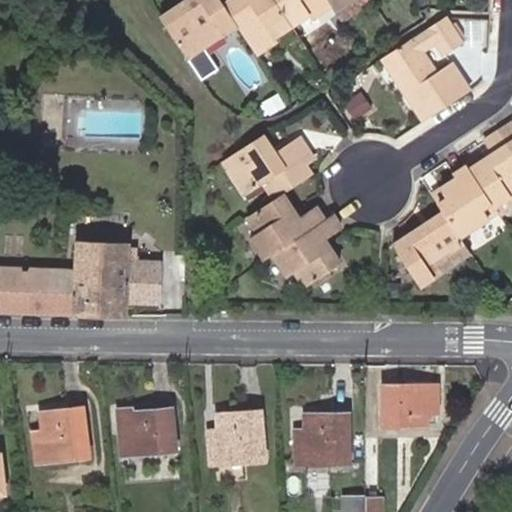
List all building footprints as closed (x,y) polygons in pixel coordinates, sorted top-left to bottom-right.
[(221,0),(184,0),(160,16),(186,55),(204,43),(236,23),(223,3),(221,0)] [(227,0),(223,3),(236,23),(257,54),(275,42),(272,38),(291,26),(274,0),(227,0)] [(274,0),(291,26),(310,13),(313,17),(332,5),(328,0),(274,0)] [(370,0),(328,0),(332,5),(344,23),(373,4),(370,0)] [(310,13),(291,26),(299,38),(319,25),(313,17),(310,13)] [(423,122),(470,90),(453,63),(436,74),(422,52),(438,42),(446,53),(462,42),(445,16),(381,58),(423,122)] [(218,64),(204,43),(186,55),(200,76),(218,64)] [(372,109),(361,92),(344,104),(354,120),(372,109)] [(511,122),(511,121),(499,129),(511,149),(511,122)] [(492,152),(469,168),(492,202),(509,190),(511,195),(511,149),(499,129),(484,140),(492,152)] [(283,192),(312,173),(306,165),(316,159),(301,136),(276,152),(263,133),(222,160),(244,194),(263,182),(274,198),(283,192)] [(492,202),(469,168),(440,187),(431,194),(442,210),(459,236),(488,217),(483,209),(492,202)] [(325,219),(316,204),(298,216),(283,192),(274,198),(247,216),(257,231),(250,236),(265,258),(308,230),(325,219)] [(442,210),(404,234),(391,242),(419,285),(470,253),(459,236),(442,210)] [(342,228),(333,214),(325,219),(308,230),(273,253),(287,276),(295,270),(305,286),(340,263),(324,239),(342,228)] [(76,269),(0,266),(0,309),(127,314),(127,302),(159,302),(160,262),(128,260),(129,244),(77,241),(76,269)] [(502,282),(493,288),(501,300),(510,294),(502,282)] [(401,283),(388,283),(388,298),(401,298),(401,283)] [(426,404),(436,405),(436,386),(383,386),(383,424),(425,425),(426,412),(426,404)] [(436,412),(436,405),(426,404),(426,412),(436,412)] [(43,436),(33,437),(36,461),(88,455),(82,408),(40,413),(42,430),(43,436)] [(171,409),(126,413),(128,431),(119,433),(121,455),(175,450),(171,409)] [(263,458),(260,411),(215,414),(216,426),(208,427),(210,462),(263,458)] [(304,437),(294,437),(294,462),(348,462),(348,414),(305,414),(304,428),(304,437)] [(293,428),(294,437),(304,437),(304,428),(293,428)] [(342,511),(362,511),(363,496),(342,496),(342,511)] [(380,511),(382,496),(363,496),(362,511),(380,511)]
